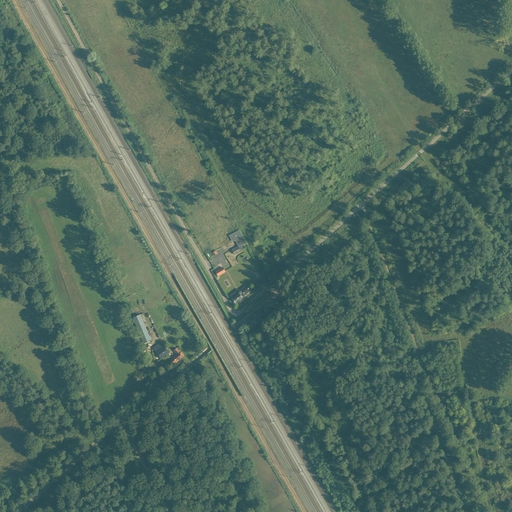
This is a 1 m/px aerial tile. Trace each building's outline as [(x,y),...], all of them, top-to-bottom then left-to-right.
[(239,230),(230,235),(233,241),(242,236),(239,230)] [(238,246),(232,249),(235,254),(241,251),(241,250),(238,246)] [(223,267),(216,271),(219,275),(225,271),(223,267)] [(235,291),(230,295),(231,295),(233,298),(232,298),(236,303),(243,297),(242,296),(243,295),(244,295),(250,290),(247,286),(246,285),(240,291),(238,293),(235,291)] [(140,314),(133,317),(133,318),(144,343),(149,341),(151,340),(140,314)] [(153,347),(161,358),(170,352),(161,341),(153,347)] [(177,354),(170,360),(174,364),(184,356),(180,351),(177,348),(174,350),(177,354)]
